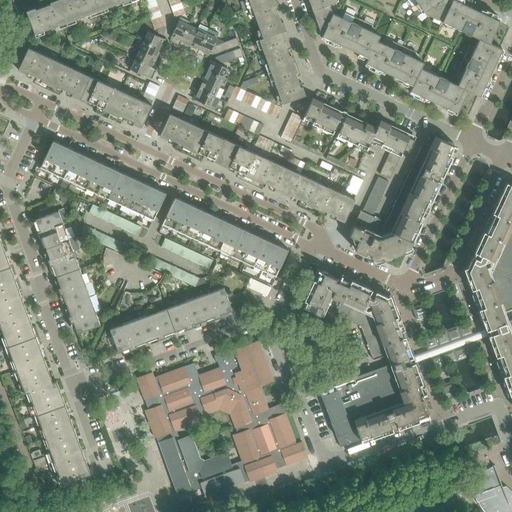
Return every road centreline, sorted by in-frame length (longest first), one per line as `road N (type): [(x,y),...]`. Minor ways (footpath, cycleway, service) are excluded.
road 1 (residential): [(475,411),(324,461),(271,322)]
road 2 (residential): [(35,118),(309,245)]
road 3 (residential): [(72,388),(6,184),(35,118)]
road 4 (residential): [(470,141),(324,74),(296,0)]
road 5 (residential): [(72,388),(271,322)]
road 6 (residential): [(318,245),(312,225),(142,147)]
road 7 (residential): [(404,286),(451,268),(503,156)]
road 8 (residential): [(470,141),(404,286)]
